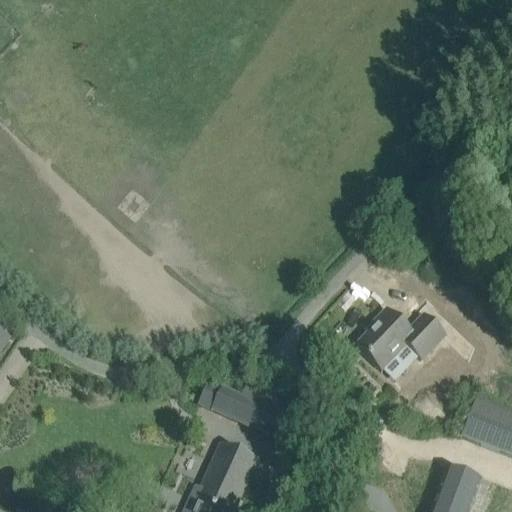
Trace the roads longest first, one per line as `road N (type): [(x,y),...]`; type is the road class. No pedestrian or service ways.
road 1 (residential): [(276,355),(511,91)]
road 2 (residential): [(276,355),(148,375),(110,372),(61,347),(0,291)]
road 3 (residential): [(318,511),(338,457),(340,418),(276,355)]
road 4 (unknown): [(340,418),(511,474)]
